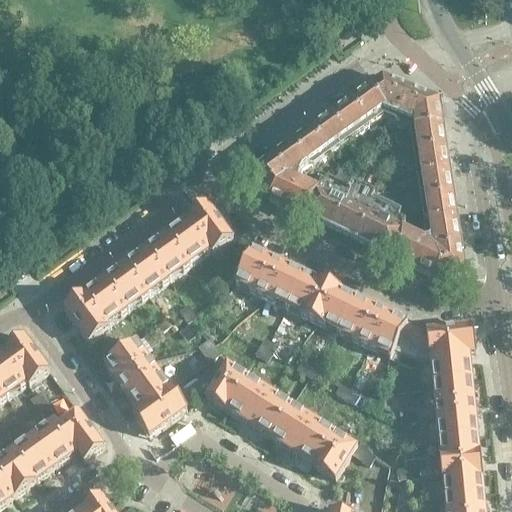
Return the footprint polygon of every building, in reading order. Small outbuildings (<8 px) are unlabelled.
[(398,122),(410,93),(382,81),(370,90),(384,110),(382,116),(398,122)] [(382,116),(384,110),(370,90),(341,111),(357,134),(356,135),(360,140),(371,132),(367,127),(382,116)] [(442,129),(438,105),(410,93),(398,122),(414,129),(414,134),(442,129)] [(338,147),(356,135),(357,134),(341,111),(311,132),(332,161),(342,153),(338,147)] [(448,165),(442,129),(414,134),(417,149),(420,169),(448,165)] [(302,174),(318,162),(322,167),(332,161),(311,132),(250,177),(268,203),(284,210),(296,185),(296,180),(302,174)] [(382,150),(377,143),(369,149),(374,156),(382,150)] [(374,156),(369,149),(361,155),(366,162),(374,156)] [(401,172),(399,160),(390,161),(392,173),(401,172)] [(453,200),(448,165),(420,169),(425,205),(453,200)] [(344,178),(339,170),(329,177),(335,185),(344,178)] [(408,226),(400,222),(371,208),(375,200),(352,190),(349,198),(319,184),(315,194),(303,219),(382,257),(381,259),(390,263),(391,261),(390,261),(402,235),(403,236),(408,226)] [(303,219),(315,194),(296,185),(284,210),(303,219)] [(0,221),(1,221),(2,221),(3,220),(4,220),(5,219),(6,218),(7,217),(8,216),(9,215),(9,214),(10,213),(10,212),(11,211),(11,210),(11,209),(12,207),(12,206),(12,205),(12,204),(11,203),(11,202),(11,201),(11,200),(10,198),(10,197),(9,196),(8,196),(8,195),(7,194),(6,193),(5,192),(4,192),(3,191),(2,191),(1,190),(0,190),(0,189),(0,221)] [(459,238),(453,200),(425,205),(429,226),(431,228),(433,238),(440,241),(459,238)] [(233,243),(207,208),(187,223),(211,256),(213,259),(233,243)] [(211,256),(187,223),(167,237),(188,266),(201,257),(204,261),(211,256)] [(441,283),(437,253),(430,245),(425,246),(403,236),(402,235),(390,261),(391,261),(438,283),(441,283)] [(188,266),(167,237),(146,252),(167,281),(180,272),(183,276),(191,270),(188,266)] [(465,279),(459,238),(440,241),(433,238),(430,245),(437,253),(441,283),(465,279)] [(170,286),(167,281),(146,252),(125,268),(146,296),(159,287),(162,291),(170,286)] [(289,309),(304,277),(253,253),(243,273),(239,282),(238,285),(250,290),(252,295),(251,297),(265,304),(275,308),(276,306),(281,305),(289,309)] [(146,296),(125,268),(105,283),(125,311),(138,302),(141,306),(149,301),(146,296)] [(239,282),(243,273),(236,269),(232,278),(239,282)] [(342,334),(356,302),(304,277),(289,309),(301,315),(304,319),(303,321),(318,329),(326,332),(327,330),(332,329),(342,334)] [(235,291),(238,285),(239,282),(232,278),(227,287),(235,291)] [(125,311),(105,283),(84,298),(105,326),(118,317),(121,321),(129,316),(125,311)] [(110,333),(105,326),(84,298),(63,313),(73,326),(73,327),(79,335),(89,348),(110,333)] [(392,357),(407,326),(356,302),(342,334),(351,338),(353,343),(352,345),(377,356),(378,354),(383,353),(392,357)] [(183,322),(192,315),(188,308),(178,315),(183,322)] [(188,328),(197,321),(192,315),(183,322),(188,328)] [(172,329),(167,322),(158,329),(162,336),(172,329)] [(243,340),(250,329),(243,325),(236,336),(243,340)] [(476,359),(473,336),(473,330),(467,331),(427,335),(407,326),(392,357),(389,364),(397,367),(401,358),(422,364),(429,363),(430,365),(470,361),(470,359),(476,359)] [(50,376),(40,363),(41,362),(35,354),(34,354),(24,340),(4,355),(28,388),(30,391),(50,376)] [(222,358),(219,354),(210,342),(197,351),(209,367),(222,358)] [(267,355),(272,346),(265,342),(260,350),(267,355)] [(273,358),(278,350),(272,346),(267,355),(273,358)] [(123,356),(131,351),(128,347),(120,352),(123,356)] [(261,363),(267,355),(260,350),(254,359),(261,363)] [(121,393),(154,370),(146,359),(144,360),(137,360),(131,351),(123,356),(115,362),(104,370),(121,393)] [(115,362),(123,356),(120,352),(112,358),(115,362)] [(28,388),(4,355),(0,358),(0,393),(4,399),(17,389),(20,394),(28,388)] [(268,367),(273,359),(273,358),(267,355),(261,363),(268,367)] [(473,387),(471,367),(470,361),(430,365),(430,371),(432,371),(435,373),(437,390),(473,387)] [(302,378),(308,368),(302,364),(296,374),(302,378)] [(228,416),(246,387),(233,379),(236,374),(227,368),(205,402),(228,416)] [(309,382),(315,372),(308,368),(302,378),(309,382)] [(164,397),(158,389),(160,382),(162,381),(154,370),(121,393),(138,416),(164,397)] [(315,385),(321,376),(315,372),(309,382),(315,385)] [(249,430),(271,396),(262,390),(259,396),(246,387),(228,416),(249,430)] [(476,417),(474,399),(473,387),(437,390),(437,399),(435,402),(433,402),(435,421),(476,417)] [(341,401),(347,392),(341,388),(335,397),(341,401)] [(149,442),(187,415),(171,392),(164,397),(138,416),(133,419),(149,442)] [(347,405),(353,396),(347,392),(341,401),(347,405)] [(48,402),(42,394),(36,399),(42,407),(48,402)] [(271,444),(289,415),(276,407),(279,401),(271,396),(249,430),(271,444)] [(354,409),(360,400),(353,396),(347,405),(354,409)] [(42,407),(36,399),(29,403),(35,411),(42,407)] [(54,410),(50,406),(48,402),(42,407),(47,415),(54,410)] [(47,415),(42,407),(35,411),(41,419),(47,415)] [(372,424),(374,417),(366,414),(364,421),(372,424)] [(416,426),(415,414),(407,415),(408,427),(416,426)] [(292,458),(314,424),(306,418),(302,424),(289,415),(271,444),(292,458)] [(408,427),(407,415),(399,416),(400,428),(408,427)] [(105,452),(95,438),(96,438),(90,430),(89,430),(79,417),(58,432),(77,458),(84,467),(105,452)] [(478,442),(477,426),(476,417),(435,421),(436,431),(438,431),(441,433),(442,446),(478,442)] [(313,471),(332,442),(319,434),(322,429),(314,424),(292,458),(313,471)] [(77,458),(58,432),(54,426),(46,432),(49,435),(36,444),(56,473),(77,458)] [(11,439),(6,431),(0,434),(0,436),(5,444),(11,439)] [(56,473),(36,444),(33,441),(25,447),(28,450),(16,459),(36,487),(56,473)] [(335,485),(352,459),(357,451),(348,445),(344,450),(332,442),(313,471),(335,485)] [(484,498),(480,456),(478,442),(442,446),(443,454),(441,457),(439,457),(442,487),(444,487),(447,489),(448,502),(484,498)] [(358,463),(363,455),(357,451),(352,459),(358,463)] [(36,487),(16,459),(13,455),(5,461),(8,465),(0,470),(0,480),(16,502),(36,487)] [(364,467),(369,459),(363,455),(358,463),(364,467)] [(370,471),(375,463),(369,459),(364,467),(370,471)] [(391,473),(375,463),(370,471),(389,483),(391,473)] [(419,482),(418,470),(396,473),(397,484),(401,484),(410,483),(419,482)] [(0,511),(1,511),(16,502),(0,480),(0,511)] [(414,506),(410,483),(401,484),(405,504),(414,506)] [(485,511),(484,498),(448,502),(449,511),(448,511),(485,511)] [(110,511),(101,499),(83,511),(110,511)]
